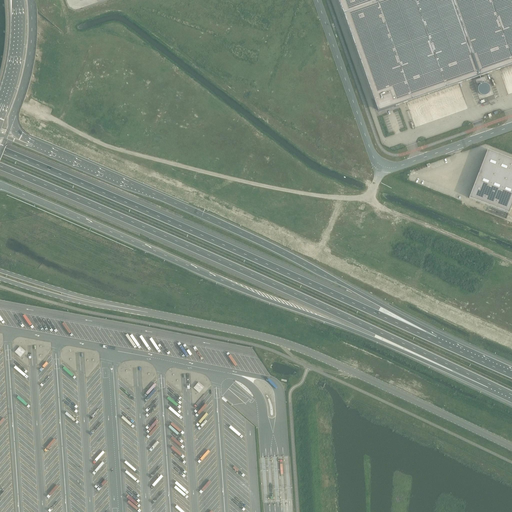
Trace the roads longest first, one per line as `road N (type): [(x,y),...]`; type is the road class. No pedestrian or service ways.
road 1 (trunk): [(0,166),(489,384)]
road 2 (trunk): [(0,182),(266,300),(489,384)]
road 3 (trunk): [(436,340),(236,230),(5,137)]
road 4 (trunk): [(436,340),(0,149)]
road 5 (unclassified): [(137,314),(321,358),(511,445)]
road 6 (track): [(0,93),(109,148),(222,176),(356,197),(375,183)]
road 7 (unclassified): [(316,0),(376,162),(399,166),(511,126)]
road 8 (unclassified): [(137,314),(0,270)]
road 9 (unclassified): [(0,279),(137,314)]
road 10 (tertiary): [(5,137),(27,76),(30,0)]
